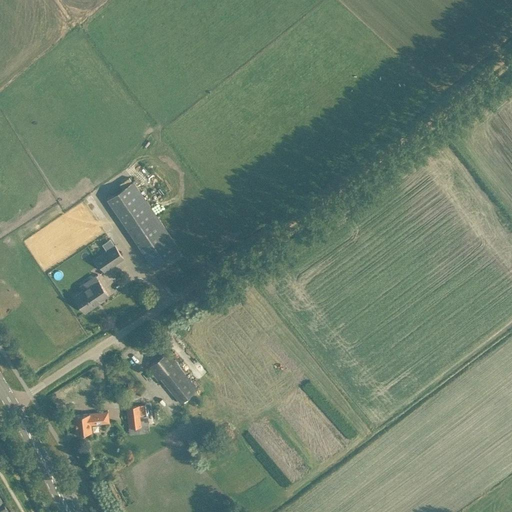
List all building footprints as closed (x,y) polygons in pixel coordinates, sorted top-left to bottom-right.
[(153,265),(179,248),(133,181),(107,198),(153,265)] [(123,257),(115,245),(95,258),(104,270),(123,257)] [(108,294),(98,279),(74,296),(85,312),(96,304),(95,303),(108,294)] [(156,338),(146,345),(150,349),(160,343),(156,338)] [(180,401),(197,388),(167,351),(148,367),(159,379),(161,377),(180,401)] [(144,403),(126,406),(128,426),(147,424),(144,403)] [(108,410),(83,413),(73,414),(76,432),(92,430),(91,423),(109,421),(108,410)]
